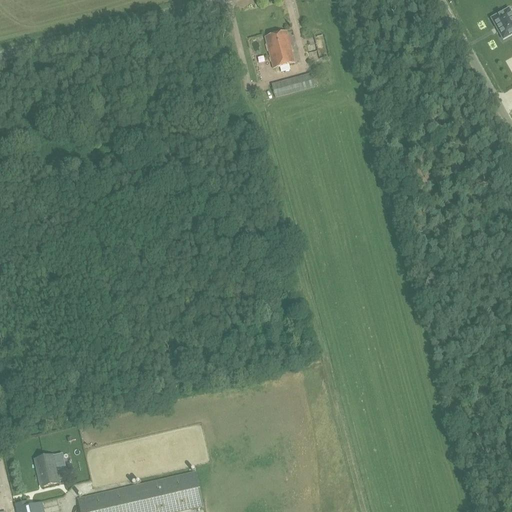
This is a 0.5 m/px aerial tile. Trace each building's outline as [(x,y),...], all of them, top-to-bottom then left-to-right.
[(511,15),(508,8),(491,18),(503,39),(511,33),(511,15)] [(274,69),(295,63),(287,32),(265,38),(274,69)] [(276,99),(314,88),(313,84),(321,82),(320,77),(312,79),(311,75),(273,85),(276,99)] [(43,488),(60,484),(53,456),(36,460),(43,488)] [(196,472),(190,473),(142,485),(132,487),(84,498),(78,499),(81,511),(184,511),(204,507),(196,472)] [(30,505),(29,502),(15,505),(16,511),(44,511),(43,503),(30,505)]
